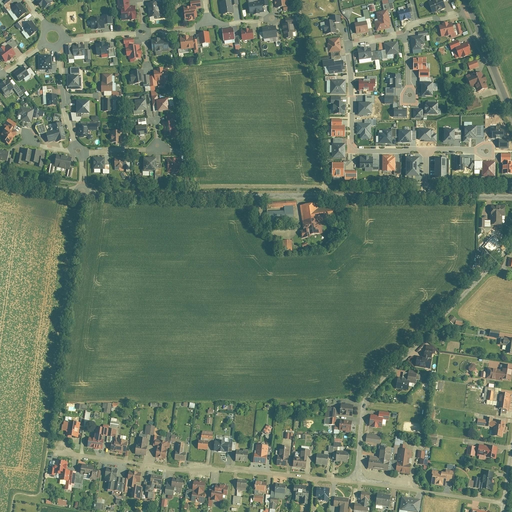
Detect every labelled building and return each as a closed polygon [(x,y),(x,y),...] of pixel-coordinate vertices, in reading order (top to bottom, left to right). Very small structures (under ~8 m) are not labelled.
[(15,6),(10,0),(4,5),(3,6),(7,12),(11,9),(15,6)] [(35,0),(43,9),(52,2),(50,0),(35,0)] [(122,21),(136,19),(135,6),(130,6),(128,0),(121,0),(118,0),(119,10),(121,10),(122,21)] [(191,6),(182,7),(184,19),(187,19),(187,21),(195,21),(195,18),(197,17),(196,8),(201,8),(200,0),(196,0),(190,1),(191,6)] [(220,2),(221,15),(233,13),(232,5),(231,0),(220,2)] [(283,7),(289,6),(287,0),(274,0),(276,8),(283,7)] [(442,0),(436,0),(429,3),(432,14),(445,9),(443,3),(442,0)] [(250,15),(263,13),(262,7),(262,1),(248,3),(250,15)] [(15,6),(11,9),(18,18),(26,12),(19,2),(15,6)] [(158,2),(146,3),(148,18),(160,16),(158,2)] [(392,13),(389,4),(383,5),(385,11),(388,10),(389,14),(392,13)] [(367,21),(368,28),(372,27),(369,10),(363,11),(366,22),(367,21)] [(391,24),(389,14),(388,10),(385,11),(376,13),(378,21),(374,22),(377,32),(391,28),(390,24),(391,24)] [(409,10),(398,12),(400,21),(411,19),(410,13),(409,10)] [(103,17),(104,24),(113,23),(112,14),(103,15),(103,17)] [(22,27),(28,22),(25,17),(15,25),(18,30),(22,27)] [(91,30),(105,28),(104,24),(103,17),(89,18),(91,30)] [(30,37),(38,31),(30,20),(28,22),(22,27),(30,37)] [(331,21),(324,22),(326,35),(336,33),(335,24),(334,21),(331,21)] [(355,24),(357,34),(369,32),(368,28),(367,21),(366,22),(355,24)] [(452,22),(438,25),(441,37),(454,34),(452,22)] [(286,24),(282,25),(285,39),(292,38),(292,33),(294,32),(293,23),(286,24)] [(277,32),(276,26),(262,28),(264,39),(277,37),(277,32)] [(222,29),(223,41),(235,39),(234,36),(233,28),(222,29)] [(243,40),(254,39),(253,29),(241,31),(243,40)] [(200,44),(210,43),(209,32),(199,33),(200,44)] [(424,36),(418,36),(418,35),(410,36),(412,50),(422,49),(421,44),(425,43),(424,36)] [(181,50),(193,48),(192,40),(192,36),(180,38),(181,50)] [(8,45),(12,50),(17,45),(12,38),(6,43),(8,45)] [(127,47),(134,46),(133,38),(123,39),(124,47),(127,47)] [(342,51),(340,38),(328,40),(330,53),(331,53),(340,52),(342,51)] [(163,39),(152,40),(153,52),(169,50),(168,41),(164,41),(163,39)] [(455,48),(460,46),(460,44),(458,40),(449,44),(451,50),(455,49),(455,48)] [(458,55),(459,58),(462,57),(462,58),(469,55),(468,54),(471,53),(469,48),(470,48),(467,41),(460,44),(460,46),(455,48),(455,49),(456,50),(453,51),(455,56),(458,55)] [(398,42),(385,43),(386,50),(387,55),(400,53),(398,42)] [(107,43),(96,44),(97,55),(109,54),(108,49),(107,43)] [(0,57),(5,63),(15,55),(12,50),(8,45),(0,50),(0,57)] [(84,45),(72,46),(73,57),(85,56),(84,51),(84,45)] [(129,61),(141,59),(139,45),(134,46),(127,47),(129,61)] [(370,47),(356,49),(358,60),(372,58),(371,52),(370,47)] [(387,55),(386,50),(378,51),(379,60),(387,59),(387,55)] [(372,61),(379,60),(378,51),(371,52),(372,58),(372,61)] [(38,55),(38,70),(48,70),(51,69),(51,65),(51,55),(38,55)] [(341,59),(323,62),(324,69),(329,68),(330,75),(343,73),(341,59)] [(421,70),(427,70),(427,59),(415,59),(415,70),(421,70)] [(470,70),(479,67),(477,60),(467,63),(470,70)] [(13,73),(19,81),(28,74),(26,71),(22,66),(13,73)] [(29,68),(26,71),(28,74),(31,78),(35,75),(29,68)] [(155,82),(157,81),(168,80),(166,68),(153,70),(154,76),(155,82)] [(143,70),(131,72),(132,75),(129,75),(130,82),(134,81),(134,83),(144,82),(144,76),(143,70)] [(483,75),(482,71),(474,74),(473,73),(466,76),(470,88),(474,86),(476,92),(488,88),(486,81),(487,81),(484,74),(483,75)] [(101,82),(101,92),(113,92),(113,82),(112,82),(112,74),(102,74),(102,82),(101,82)] [(395,89),(401,89),(401,74),(389,74),(389,89),(395,89)] [(82,88),(81,75),(67,76),(67,87),(69,87),(69,89),(82,88)] [(154,76),(149,77),(150,85),(150,87),(151,87),(155,86),(157,86),(157,81),(155,82),(154,76)] [(6,79),(0,83),(0,88),(5,95),(13,88),(12,87),(6,79)] [(330,95),(346,95),(346,79),(338,79),(330,79),(330,95)] [(376,91),(376,80),(360,80),(360,91),(376,91)] [(421,96),(432,96),(432,82),(421,82),(421,96)] [(16,84),(12,87),(13,88),(20,96),(23,94),(22,93),(19,88),(16,84)] [(46,106),(57,105),(56,95),(52,95),(45,95),(46,106)] [(384,104),(394,104),(394,96),(384,96),(384,104)] [(468,111),(480,106),(477,97),(465,102),(468,111)] [(103,99),(103,112),(113,112),(113,99),(103,99)] [(136,112),(147,110),(146,104),(145,99),(134,101),(136,112)] [(167,99),(158,100),(156,100),(156,106),(157,112),(168,111),(167,99)] [(76,114),(88,114),(88,100),(76,100),(76,114)] [(426,115),(437,115),(437,102),(426,102),(426,105),(424,105),(424,111),(426,111),(426,115)] [(345,114),(345,103),(341,103),(334,103),(334,114),(345,114)] [(372,104),(360,104),(360,115),(372,114),(372,104)] [(20,121),(31,123),(32,117),(33,109),(19,107),(17,115),(21,115),(20,121)] [(408,108),(396,108),(395,117),(408,118),(408,108)] [(414,119),(423,119),(423,109),(414,109),(414,119)] [(0,139),(9,145),(15,135),(14,130),(12,131),(17,124),(8,118),(3,125),(5,127),(0,134),(2,136),(0,139)] [(163,123),(164,137),(176,135),(175,121),(163,123)] [(44,132),(46,132),(44,123),(35,126),(34,129),(38,134),(44,132)] [(64,138),(66,138),(61,123),(53,125),(54,129),(46,132),(44,132),(48,143),(55,141),(55,142),(65,140),(64,138)] [(371,125),(371,123),(364,123),(357,123),(357,134),(360,134),(360,139),(369,139),(369,134),(371,134),(371,125)] [(78,137),(88,137),(88,130),(88,125),(78,124),(78,137)] [(136,136),(147,134),(146,125),(138,126),(135,126),(136,136)] [(333,136),(345,136),(345,126),(342,126),(332,126),(333,136)] [(463,126),(463,142),(469,142),(469,139),(483,139),(483,126),(463,126)] [(506,128),(494,128),(494,139),(506,139),(506,128)] [(443,129),(443,143),(455,143),(455,141),(461,141),(461,129),(443,129)] [(391,130),(379,130),(379,144),(391,144),(391,130)] [(111,142),(122,142),(122,131),(111,131),(111,142)] [(411,131),(399,131),(399,143),(411,143),(411,131)] [(430,131),(417,131),(417,141),(430,141),(430,131)] [(334,157),(344,157),(344,145),(342,145),(334,145),(334,157)] [(21,161),(28,163),(29,161),(31,151),(22,149),(21,154),(20,161),(21,161)] [(31,151),(29,161),(36,163),(38,163),(39,157),(40,151),(31,149),(31,151)] [(7,158),(8,152),(0,150),(0,160),(6,162),(7,158)] [(54,167),(69,170),(69,168),(71,157),(56,154),(55,164),(54,167)] [(395,156),(381,155),(381,172),(395,172),(395,156)] [(44,158),(39,157),(38,163),(36,163),(36,166),(42,168),(44,158)] [(371,158),(359,157),(359,169),(371,169),(371,158)] [(420,157),(405,157),(405,177),(420,177),(420,157)] [(463,157),(456,157),(456,172),(465,171),(465,168),(472,168),(472,159),(463,159),(463,157)] [(93,169),(105,169),(105,165),(105,158),(93,158),(93,169)] [(115,158),(114,168),(126,168),(126,158),(115,158)] [(143,171),(156,171),(156,163),(156,158),(143,158),(143,171)] [(168,158),(167,173),(180,173),(180,158),(168,158)] [(449,159),(434,159),(434,179),(449,179),(449,159)] [(483,178),(496,177),(496,162),(483,162),(483,178)] [(511,162),(502,162),(502,175),(511,174),(511,162)] [(333,163),(332,177),(345,177),(345,164),(333,163)] [(267,203),(268,227),(294,225),(293,207),(297,207),(296,201),(267,203)] [(318,203),(301,206),(304,231),(300,232),(301,239),(311,237),(311,235),(323,233),(321,222),(335,220),(333,208),(319,210),(318,203)] [(504,207),(492,207),(492,225),(501,225),(501,216),(504,216),(504,207)] [(480,227),(489,227),(489,221),(484,221),(484,219),(480,219),(480,227)] [(497,247),(501,243),(495,237),(493,239),(492,238),(487,244),(487,245),(484,248),(492,255),(498,248),(497,247)] [(283,253),(293,252),(292,241),(283,241),(283,253)] [(448,320),(453,324),(457,319),(452,315),(448,320)] [(489,337),(499,338),(500,331),(491,329),(489,337)] [(505,353),(511,354),(511,338),(504,338),(503,346),(506,346),(505,353)] [(423,357),(432,359),(433,352),(424,351),(423,357)] [(416,366),(430,369),(432,359),(423,357),(418,356),(416,366)] [(502,370),(488,369),(486,380),(502,382),(502,381),(511,382),(511,375),(511,366),(502,366),(502,370)] [(408,373),(407,378),(410,379),(410,382),(415,383),(416,375),(408,373)] [(396,389),(408,391),(410,382),(410,379),(407,378),(398,377),(396,389)] [(495,389),(485,388),(483,400),(499,403),(500,394),(495,393),(495,389)] [(511,395),(500,394),(499,403),(498,410),(509,411),(511,395)] [(103,412),(110,413),(112,404),(105,403),(103,412)] [(339,415),(352,417),(354,405),(341,403),(340,408),(339,415)] [(336,415),(337,409),(326,407),(324,424),(334,426),(336,415)] [(379,411),(378,416),(383,416),(383,419),(389,420),(390,413),(379,411)] [(368,426),(382,428),(383,419),(383,416),(378,416),(370,414),(368,426)] [(478,419),(477,426),(494,428),(492,437),(503,438),(504,430),(505,430),(506,423),(495,421),(495,422),(492,422),(493,419),(486,418),(486,421),(478,419)] [(339,431),(351,433),(353,422),(340,420),(339,426),(339,430),(339,431)] [(66,436),(78,437),(79,426),(80,423),(68,421),(66,436)] [(262,431),(267,435),(273,428),(268,424),(262,431)] [(146,425),(145,434),(153,435),(154,426),(146,425)] [(86,447),(102,450),(103,439),(101,439),(102,437),(107,437),(108,429),(94,427),(93,437),(87,437),(86,447)] [(116,430),(108,429),(107,437),(115,438),(116,430)] [(365,442),(380,444),(382,435),(367,433),(365,442)] [(429,444),(436,445),(438,434),(430,433),(429,444)] [(135,455),(146,456),(148,439),(137,438),(135,455)] [(112,439),(110,451),(125,453),(127,441),(112,439)] [(167,441),(157,440),(156,447),(155,458),(165,459),(167,443),(167,441)] [(198,449),(208,450),(208,441),(199,440),(198,449)] [(213,451),(228,453),(228,451),(229,443),(214,441),(213,451)] [(176,443),(174,460),(184,462),(187,444),(176,443)] [(256,445),(254,463),(267,465),(268,452),(268,446),(256,445)] [(498,448),(479,445),(477,457),(496,460),(498,448)] [(277,465),(288,466),(289,447),(279,446),(277,465)] [(476,448),(468,446),(466,456),(474,457),(476,448)] [(370,457),(368,469),(388,472),(388,470),(391,471),(393,460),(394,449),(380,447),(378,458),(370,457)] [(293,457),(293,467),(306,468),(306,457),(310,457),(311,450),(301,449),(300,458),(293,457)] [(397,461),(395,471),(409,473),(412,451),(398,449),(397,461)] [(236,450),(235,461),(247,462),(248,451),(236,450)] [(336,451),(335,461),(348,462),(349,452),(336,451)] [(316,454),(315,464),(327,465),(328,455),(316,454)] [(60,474),(62,474),(63,471),(66,471),(67,462),(55,460),(54,467),(53,474),(60,475),(60,474)] [(94,466),(83,465),(81,473),(81,475),(84,475),(89,476),(88,480),(95,481),(96,477),(97,471),(93,471),(94,466)] [(107,490),(122,492),(125,479),(117,478),(118,470),(106,468),(104,483),(108,483),(107,490)] [(74,486),(76,472),(67,471),(66,471),(63,471),(62,474),(60,474),(60,475),(59,481),(66,482),(64,490),(71,491),(72,486),(74,486)] [(139,483),(141,473),(129,471),(128,479),(126,488),(132,489),(133,486),(135,486),(136,483),(139,483)] [(445,473),(433,471),(431,485),(445,487),(446,482),(452,483),(453,472),(446,471),(445,473)] [(81,489),(84,475),(81,475),(81,473),(76,472),(74,486),(74,488),(81,489)] [(493,482),(494,473),(484,472),(483,479),(474,478),(473,489),(492,491),(494,482),(493,482)] [(161,486),(163,477),(151,475),(149,486),(145,486),(144,492),(151,493),(152,490),(153,491),(154,485),(161,486)] [(181,493),(183,479),(173,477),(172,483),(168,482),(167,486),(165,494),(165,495),(173,496),(174,492),(181,493)] [(242,491),(245,491),(246,480),(237,479),(236,490),(238,491),(242,491)] [(205,482),(194,481),(192,490),(191,499),(190,501),(204,503),(205,493),(203,492),(205,482)] [(254,490),(267,491),(267,483),(255,482),(254,490)] [(286,484),(276,483),(275,492),(275,498),(279,498),(285,499),(286,484)] [(227,496),(228,487),(215,485),(214,491),(212,490),(211,499),(210,500),(218,502),(219,500),(222,501),(222,496),(227,496)] [(306,492),(306,486),(294,485),(293,500),(299,500),(299,497),(302,497),(301,504),(308,505),(309,492),(306,492)] [(135,486),(133,486),(132,489),(131,498),(140,500),(142,487),(135,486)] [(330,488),(318,487),(317,497),(321,497),(321,501),(328,502),(330,488)] [(354,511),(367,511),(370,493),(361,492),(360,504),(355,503),(354,511)] [(375,505),(388,507),(390,496),(390,495),(377,493),(375,505)] [(396,497),(390,496),(388,507),(388,509),(393,509),(394,502),(395,503),(396,497)] [(275,498),(271,497),(271,500),(270,509),(276,509),(276,504),(279,504),(279,498),(275,498)] [(346,511),(349,498),(335,497),(334,506),(340,507),(339,511),(346,511)] [(400,510),(410,511),(418,511),(421,500),(402,497),(400,510)]
